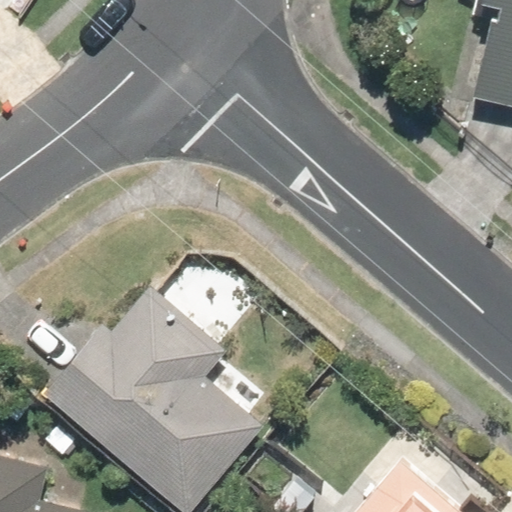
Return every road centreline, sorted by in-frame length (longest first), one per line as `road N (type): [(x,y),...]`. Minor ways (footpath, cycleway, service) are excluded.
road 1 (residential): [(175,42),(511,322)]
road 2 (residential): [(0,183),(175,42)]
